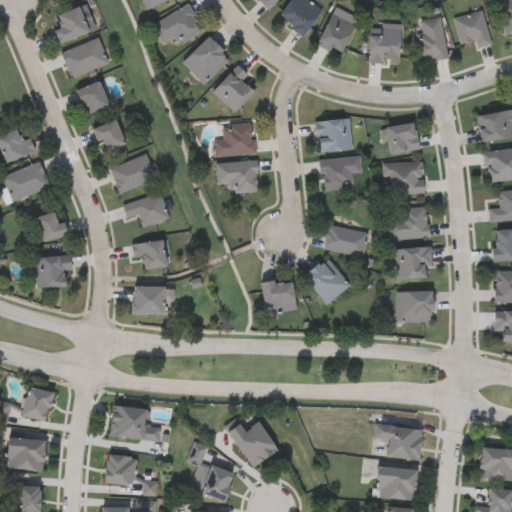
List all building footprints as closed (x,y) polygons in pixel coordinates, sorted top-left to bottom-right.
[(169,0),(145,11),(140,0),(169,0)] [(278,0),(268,10),(258,0),(278,0)] [(302,37),(278,17),(291,0),(305,0),(322,13),(302,37)] [(502,0),(511,0),(511,36),(503,36),(502,0)] [(203,32),(178,46),(173,38),(161,44),(151,26),(187,5),(203,32)] [(89,33),(59,45),(54,31),(62,28),(57,16),(79,7),(89,33)] [(460,46),(452,20),(481,12),(490,45),(476,49),(474,42),(460,46)] [(339,56),(316,45),(331,14),(354,26),(339,56)] [(419,21),(441,18),(446,59),(417,63),(414,39),(421,38),(419,21)] [(400,25),(399,64),(369,63),(370,31),(380,31),(380,24),(400,25)] [(203,85),(181,64),(208,37),(229,59),(203,85)] [(60,52),(99,40),(107,65),(69,78),(60,52)] [(248,77),(243,82),(253,92),(233,114),(211,92),(236,66),(248,77)] [(77,90),(99,82),(108,107),(86,115),(77,90)] [(511,131),(511,138),(481,143),(477,116),(509,111),(511,131)] [(92,130),(114,120),(125,144),(107,152),(103,142),(98,144),(92,130)] [(351,150),(317,153),(315,122),(348,120),(351,150)] [(387,141),(382,142),(379,130),(414,123),(420,150),(390,156),(387,141)] [(254,156),(213,157),(213,141),(221,141),(221,125),(253,124),(254,156)] [(29,138),(35,151),(6,164),(0,151),(0,136),(16,130),(21,141),(29,138)] [(482,152),(511,149),(511,180),(485,183),(482,152)] [(117,194),(108,169),(145,155),(154,180),(117,194)] [(322,191),(320,160),(358,158),(360,174),(351,174),(352,189),(322,191)] [(256,162),(258,192),(231,194),(230,184),(215,184),(215,163),(256,162)] [(382,163),(423,163),(423,195),(382,195),(382,163)] [(1,175),(40,164),(48,190),(9,202),(1,175)] [(511,221),(489,223),(488,210),(498,210),(497,192),(511,191),(511,221)] [(126,219),(122,204),(160,195),(167,221),(140,227),(137,217),(126,219)] [(428,239),(388,240),(387,211),(426,209),(428,239)] [(65,223),(68,237),(41,242),(36,217),(54,214),(56,225),(65,223)] [(322,250),(327,226),(366,234),(361,259),(322,250)] [(493,231),(511,231),(511,262),(493,262),(493,231)] [(165,269),(143,271),(142,259),(131,260),(130,245),(163,242),(165,269)] [(431,278),(395,280),(393,250),(430,248),(431,278)] [(35,290),(34,259),(70,258),(71,271),(64,272),(65,289),(35,290)] [(304,276),(328,260),(348,289),(324,306),(304,276)] [(511,304),(495,304),(495,273),(511,273),(511,304)] [(292,281),(295,312),(264,315),(261,284),(292,281)] [(165,316),(132,316),(132,288),(165,288),(165,316)] [(395,323),(395,292),(432,292),(432,323),(395,323)] [(511,312),(511,343),(503,343),(503,333),(494,333),(494,312),(511,312)] [(46,423),(21,418),(27,388),(52,393),(46,423)] [(158,429),(157,442),(109,438),(111,407),(147,410),(146,429),(158,429)] [(227,430),(239,423),(245,432),(259,423),(278,454),(251,470),(227,430)] [(385,458),(388,442),(372,439),(374,424),(423,431),(418,463),(385,458)] [(44,440),(42,472),(6,470),(7,439),(44,440)] [(195,467),(185,464),(192,443),(207,448),(201,464),(235,475),(225,504),(187,491),(195,467)] [(511,483),(479,480),(482,449),(511,451),(511,483)] [(133,457),(133,485),(105,485),(105,457),(133,457)] [(417,471),(415,502),(376,500),(377,469),(417,471)] [(40,511),(18,511),(18,486),(40,486),(40,511)] [(487,511),(488,491),(511,491),(510,511),(474,511),(487,511)]
